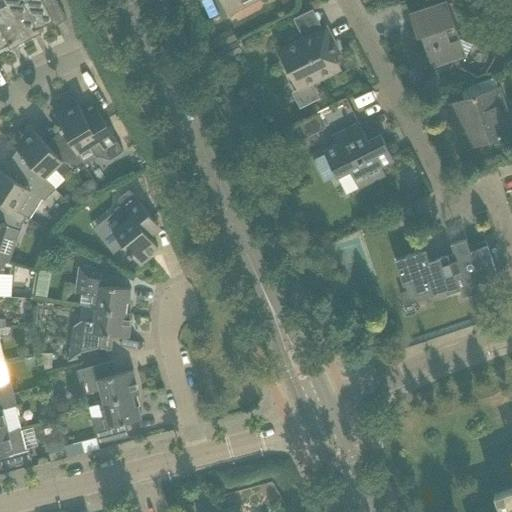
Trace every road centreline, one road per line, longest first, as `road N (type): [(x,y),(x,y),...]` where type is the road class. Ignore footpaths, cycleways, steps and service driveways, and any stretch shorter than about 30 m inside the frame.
road 1 (tertiary): [(278,326),(131,0)]
road 2 (residential): [(511,244),(498,206),(486,197),(459,206),(435,175),(349,0)]
road 3 (residential): [(330,409),(511,333)]
road 4 (residential): [(193,457),(165,329),(168,312),(187,292)]
road 5 (residential): [(0,509),(142,472)]
